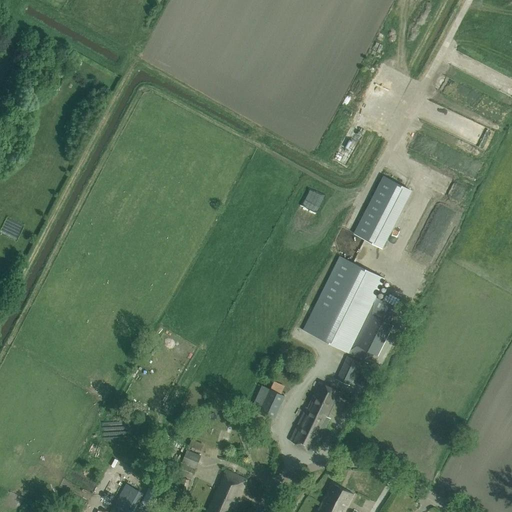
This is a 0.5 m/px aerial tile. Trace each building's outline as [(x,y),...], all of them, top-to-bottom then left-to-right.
[(385,178),(356,235),(381,248),(410,191),(385,178)] [(444,206),(419,253),(433,261),(457,214),(444,206)] [(343,259),(307,331),(348,352),(370,363),(374,354),(378,356),(393,326),(389,324),(396,309),(374,298),(384,279),(343,259)] [(350,386),(361,363),(348,357),(337,380),(350,386)] [(328,417),(340,392),(320,382),(308,408),(306,407),(290,441),(313,452),(330,418),(328,417)] [(275,420),(285,397),(270,390),(259,413),(257,419),(271,426),(274,420),(275,420)] [(202,451),(204,445),(192,440),(189,447),(202,451)] [(192,479),(201,456),(187,450),(177,474),(184,477),(185,476),(192,479)] [(220,487),(219,487),(209,509),(214,511),(229,511),(232,508),(234,509),(247,480),(226,470),(221,481),(222,482),(220,487)] [(186,496),(189,480),(183,479),(180,495),(186,496)] [(322,505),(335,511),(346,511),(355,495),(332,484),(322,505)] [(159,491),(150,486),(143,500),(152,504),(159,491)]
